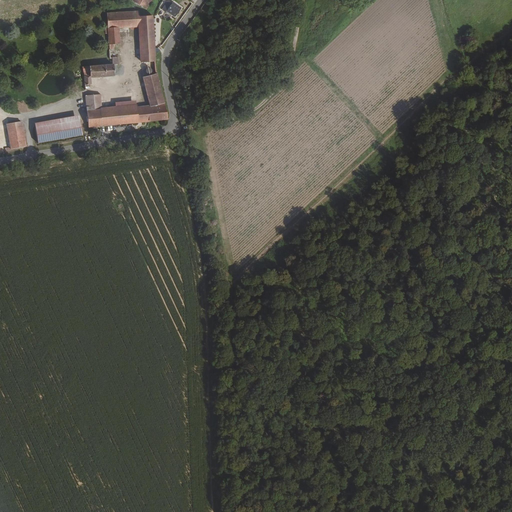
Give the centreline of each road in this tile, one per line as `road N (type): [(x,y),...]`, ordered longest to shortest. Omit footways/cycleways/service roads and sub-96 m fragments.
road 1 (tertiary): [(0,162),(170,127),(164,62),(202,0)]
road 2 (track): [(300,0),(289,68),(262,105),(215,124),(170,127)]
